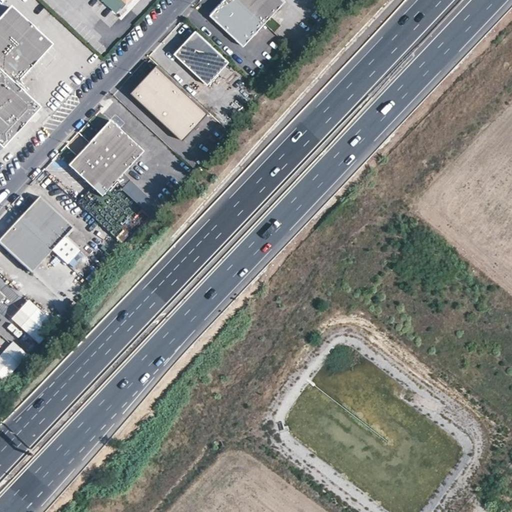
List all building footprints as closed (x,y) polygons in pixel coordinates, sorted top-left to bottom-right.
[(109,0),(120,9),(128,0),(109,0)] [(266,25),(238,0),(225,0),(210,17),(244,49),(266,25)] [(287,4),(282,0),(238,0),(266,25),(287,4)] [(38,110),(13,88),(51,46),(9,8),(0,18),(0,150),(1,152),(38,110)] [(177,55),(211,84),(231,62),(198,32),(177,55)] [(92,45),(102,54),(112,42),(102,34),(92,45)] [(210,112),(159,66),(134,93),(185,140),(210,112)] [(143,152),(109,120),(89,143),(123,174),(143,152)] [(123,174),(89,143),(67,166),(103,196),(123,174)] [(131,181),(125,187),(142,205),(148,199),(131,181)] [(19,220),(53,251),(73,228),(40,197),(19,220)] [(0,239),(0,242),(32,273),(53,251),(19,220),(0,239)] [(0,307),(9,298),(0,289),(0,307)] [(12,318),(38,344),(57,326),(30,299),(12,318)] [(11,324),(8,328),(18,336),(22,332),(11,324)] [(0,354),(0,380),(1,382),(28,355),(14,341),(0,354)]
